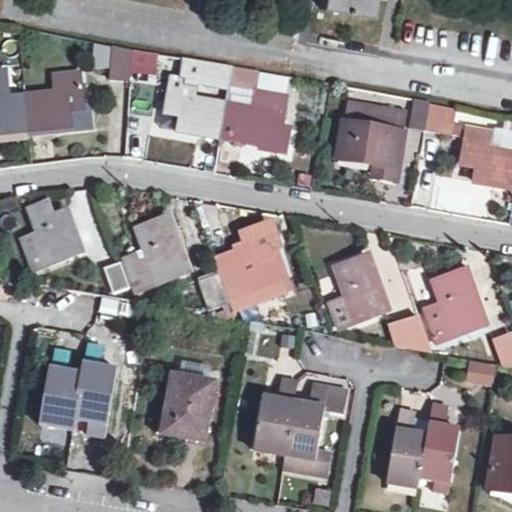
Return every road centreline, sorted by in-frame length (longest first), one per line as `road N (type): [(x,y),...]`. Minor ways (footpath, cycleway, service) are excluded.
road 1 (residential): [(0,183),(128,171),(511,239)]
road 2 (unclassified): [(511,91),(15,0)]
